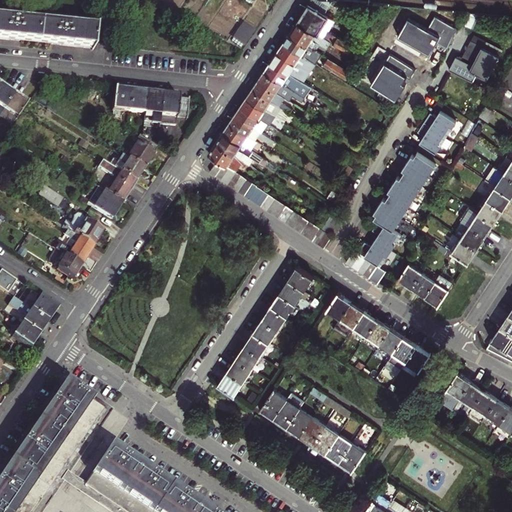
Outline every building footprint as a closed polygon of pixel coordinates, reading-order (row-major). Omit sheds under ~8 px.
[(309,0),(296,20),(330,42),(335,34),(328,30),(334,20),(323,13),(331,1),(331,0),(309,0)] [(435,16),(428,29),(408,18),(398,36),(430,54),(436,42),(445,48),(456,28),(435,16)] [(0,37),(12,38),(65,44),(93,47),(95,29),(0,18),(0,37)] [(330,42),(296,20),(288,33),(316,51),(319,45),(325,49),(330,42)] [(244,43),(254,28),(244,21),(234,36),(244,43)] [(288,33),(282,41),(316,63),(322,55),(316,51),(288,33)] [(483,44),(485,38),(472,33),(470,39),(483,44)] [(282,41),(276,50),(305,69),(310,72),(316,63),(282,41)] [(473,62),(481,47),(470,41),(462,57),(473,62)] [(473,62),(471,65),(455,56),(448,70),(471,82),(476,74),(487,79),(499,56),(481,47),(473,62)] [(276,50),(270,60),(298,79),(305,69),(276,50)] [(391,53),(371,84),(396,99),(405,84),(403,82),(408,74),(410,76),(415,69),(391,53)] [(344,78),(348,71),(328,58),(323,65),(344,78)] [(270,60),(264,69),(291,87),(292,88),(298,79),(270,60)] [(264,69),(258,78),(285,96),(290,99),(294,94),(306,102),(309,99),(292,88),(291,87),(264,69)] [(252,87),(279,105),(289,112),(293,106),(282,99),(285,96),(258,78),(252,87)] [(273,113),(279,105),(252,87),(248,93),(246,96),(264,108),(273,113)] [(0,88),(0,108),(1,110),(11,96),(0,88)] [(127,111),(129,92),(113,90),(110,115),(120,116),(120,111),(127,111)] [(144,113),(146,94),(129,92),(127,111),(144,113)] [(159,122),(161,95),(146,94),(144,113),(143,121),(159,122)] [(189,98),(161,95),(159,122),(175,124),(176,115),(187,116),(189,98)] [(0,115),(13,125),(22,111),(26,106),(11,96),(1,110),(0,112),(0,115)] [(246,96),(240,105),(258,117),(267,123),(270,125),(276,115),(273,113),(264,108),(246,96)] [(258,117),(240,105),(235,113),(261,131),(267,123),(258,117)] [(430,113),(424,123),(446,137),(456,121),(441,111),(436,117),(430,113)] [(235,113),(229,122),(256,140),(259,134),(273,143),(275,140),(261,131),(235,113)] [(223,131),(250,148),(256,140),(229,122),(223,131)] [(446,137),(424,123),(418,132),(424,136),(420,142),(436,152),(446,137)] [(378,131),(371,127),(364,136),(371,141),(378,131)] [(223,131),(216,141),(246,161),(249,163),(250,164),(253,159),(257,162),(261,156),(250,148),(223,131)] [(480,137),(471,132),(465,145),(471,150),(480,137)] [(158,149),(138,138),(125,159),(144,170),(158,149)] [(225,163),(230,167),(236,171),(240,165),(242,167),(246,161),(216,141),(209,152),(218,158),(225,163)] [(412,153),(408,160),(429,174),(436,163),(418,151),(415,155),(412,153)] [(359,159),(350,153),(344,161),(353,167),(359,159)] [(135,184),(144,170),(125,159),(120,156),(117,162),(114,160),(109,168),(135,184)] [(216,176),(225,163),(218,158),(209,171),(216,176)] [(406,170),(404,173),(421,185),(429,174),(408,160),(403,168),(406,170)] [(122,204),(135,184),(109,168),(101,162),(88,182),(103,192),(122,204)] [(222,180),(230,167),(225,163),(216,176),(222,180)] [(250,164),(249,163),(246,167),(261,178),(264,173),(250,164)] [(222,180),(228,183),(236,171),(230,167),(222,180)] [(228,183),(234,187),(242,174),(236,171),(228,183)] [(511,195),(511,194),(511,176),(504,171),(495,185),(511,195)] [(247,178),(253,182),(257,184),(259,180),(247,172),(245,176),(247,178)] [(398,175),(394,182),(415,195),(421,185),(404,173),(401,177),(398,175)] [(239,191),(247,178),(245,176),(242,174),(234,187),(239,191)] [(244,194),(253,182),(247,178),(239,191),(244,194)] [(257,184),(253,182),(244,194),(250,198),(259,185),(257,184)] [(391,191),(390,194),(407,206),(415,195),(394,182),(389,189),(391,191)] [(250,198),(256,202),(264,189),(259,185),(250,198)] [(503,208),(511,195),(495,185),(486,198),(503,208)] [(63,199),(43,187),(38,195),(58,207),(63,199)] [(256,202),(261,206),(270,193),(264,189),(256,202)] [(111,220),(122,204),(103,192),(93,209),(111,220)] [(267,210),(276,197),(270,193),(261,206),(267,210)] [(384,196),(380,203),(400,217),(407,206),(390,194),(387,198),(384,196)] [(281,201),(276,197),(267,210),(273,214),(281,201)] [(494,221),(503,208),(486,198),(478,211),(494,221)] [(278,217),(287,204),(281,201),(273,214),(278,217)] [(375,217),(379,220),(393,228),(400,217),(380,203),(375,211),(377,213),(375,217)] [(292,208),(287,204),(278,217),(284,221),(292,208)] [(284,221),(290,225),(298,212),(292,208),(284,221)] [(335,210),(331,216),(344,225),(348,219),(335,210)] [(485,234),(494,221),(478,211),(469,224),(485,234)] [(290,225),(295,228),(304,216),(298,212),(290,225)] [(78,238),(93,247),(103,232),(83,219),(81,215),(78,214),(76,214),(73,216),(72,218),(72,221),(70,224),(65,221),(61,227),(78,238)] [(301,232),(309,219),(304,216),(295,228),(301,232)] [(330,217),(327,222),(340,231),(344,225),(331,216),(330,217)] [(315,223),(309,219),(301,232),(307,236),(315,223)] [(379,234),(375,239),(390,249),(401,234),(393,228),(379,220),(372,230),(379,234)] [(327,222),(323,228),(326,231),(332,235),(335,237),(340,231),(327,222)] [(307,236),(312,239),(320,227),(315,223),(307,236)] [(476,247),(485,234),(469,224),(460,237),(476,247)] [(320,227),(312,239),(318,243),(326,231),(323,228),(320,227)] [(323,247),(332,235),(326,231),(318,243),(323,247)] [(468,261),(476,247),(460,237),(452,250),(468,261)] [(60,243),(56,250),(62,254),(81,266),(93,247),(78,238),(75,243),(69,240),(65,246),(60,243)] [(365,241),(358,252),(360,253),(366,257),(371,261),(377,265),(380,266),(390,249),(375,239),(371,246),(365,241)] [(440,243),(434,239),(431,243),(437,247),(440,243)] [(444,252),(447,247),(440,243),(437,247),(444,252)] [(74,278),(81,266),(62,254),(56,250),(55,249),(49,258),(55,262),(56,260),(60,262),(60,263),(57,267),(74,278)] [(352,266),(360,253),(358,252),(354,249),(346,262),(352,266)] [(358,270),(366,257),(360,253),(352,266),(358,270)] [(371,261),(366,257),(358,270),(363,274),(371,261)] [(377,265),(371,261),(363,274),(369,278),(377,265)] [(399,279),(411,286),(422,270),(409,263),(399,279)] [(377,283),(386,271),(380,266),(377,265),(369,278),(377,283)] [(298,267),(289,280),(304,290),(313,277),(298,267)] [(411,286),(424,295),(435,279),(422,270),(411,286)] [(424,295),(439,305),(453,284),(438,273),(435,279),(424,295)] [(53,276),(51,279),(61,286),(63,283),(53,276)] [(289,280),(280,293),(295,303),(302,307),(306,301),(299,297),(304,290),(289,280)] [(280,293),(272,306),(287,316),(295,303),(280,293)] [(343,316),(352,303),(338,294),(329,307),(343,316)] [(56,308),(40,297),(31,310),(47,322),(56,308)] [(4,311),(22,324),(38,335),(47,322),(31,310),(13,298),(4,311)] [(356,325),(365,311),(352,303),(343,316),(334,328),(347,337),(356,325)] [(272,306),(263,319),(278,329),(287,316),(272,306)] [(364,340),(378,320),(365,311),(356,325),(362,329),(357,335),(364,340)] [(511,332),(511,313),(510,313),(501,326),(511,332)] [(263,319),(255,332),(270,342),(278,329),(263,319)] [(377,349),(391,329),(378,320),(364,340),(377,349)] [(38,335),(22,324),(13,337),(29,349),(38,335)] [(508,349),(511,343),(511,332),(501,326),(493,339),(508,349)] [(391,357),(404,337),(391,329),(377,349),(391,357)] [(255,332),(246,345),(261,355),(266,358),(269,354),(264,351),(270,342),(255,332)] [(408,359),(417,346),(404,337),(391,357),(381,372),(394,380),(408,359)] [(12,347),(0,339),(0,355),(5,359),(8,358),(10,354),(9,352),(12,347)] [(246,345),(238,358),(253,368),(261,355),(246,345)] [(421,368),(431,354),(417,346),(408,359),(421,368)] [(238,358),(229,371),(244,381),(248,383),(253,375),(250,373),(253,368),(238,358)] [(8,359),(5,365),(16,371),(20,365),(8,359)] [(229,371),(221,384),(236,394),(244,381),(229,371)] [(442,397),(455,406),(472,381),(459,372),(442,397)] [(294,373),(291,377),(298,382),(301,378),(294,373)] [(468,414),(470,412),(485,389),(472,381),(455,406),(468,414)] [(0,511),(29,511),(101,406),(84,394),(70,385),(66,382),(54,400),(52,399),(50,403),(47,406),(49,407),(47,410),(29,436),(26,440),(25,439),(20,445),(22,447),(0,478),(0,511)] [(261,410),(274,418),(286,399),(289,395),(276,386),(261,410)] [(315,387),(311,392),(324,400),(327,395),(315,387)] [(470,412),(483,421),(498,398),(485,389),(470,412)] [(123,511),(83,485),(73,478),(68,475),(113,409),(86,391),(84,394),(101,406),(29,511),(42,511),(63,482),(68,485),(108,511),(123,511)] [(327,395),(324,400),(337,408),(340,403),(327,395)] [(483,421),(497,430),(511,407),(498,398),(483,421)] [(274,418),(286,427),(299,408),(286,399),(274,418)] [(350,417),(354,412),(340,403),(337,408),(350,417)] [(509,439),(511,434),(511,407),(497,430),(509,439)] [(286,427),(299,435),(312,417),(299,408),(286,427)] [(355,421),(359,416),(354,412),(350,417),(355,421)] [(299,435),(312,444),(325,425),(312,417),(299,435)] [(312,444),(325,453),(338,434),(325,425),(312,444)] [(325,453),(338,461),(351,442),(338,434),(325,453)] [(338,461),(351,470),(363,451),(351,442),(338,461)] [(203,511),(187,501),(188,498),(185,496),(183,494),(181,497),(157,481),(159,479),(155,476),(152,474),(151,476),(126,460),(127,458),(124,456),(121,454),(120,456),(108,448),(83,485),(123,511),(203,511)] [(393,484),(390,488),(398,493),(400,489),(393,484)] [(364,511),(384,511),(389,505),(390,504),(377,494),(364,511)] [(418,501),(416,506),(423,511),(426,507),(418,501)]
